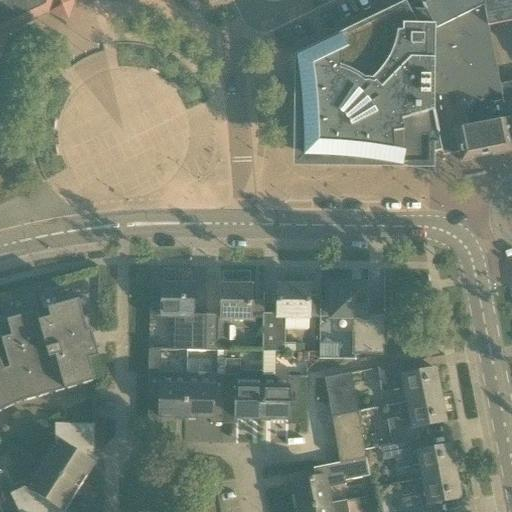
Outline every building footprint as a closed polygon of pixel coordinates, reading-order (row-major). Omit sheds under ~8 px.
[(49,4),(52,11),(70,1),(69,0),(0,0),(0,56),(7,37),(5,34),(48,14),(45,7),(49,4)] [(421,0),(418,0),(419,3),(415,5),(415,3),(404,9),(403,7),(296,59),(301,100),(304,142),(305,142),(309,142),(309,152),(319,153),(319,156),(319,158),(360,161),(402,167),(402,166),(430,167),(430,154),(441,152),(440,142),(432,105),(434,27),(421,0)] [(511,0),(421,0),(434,27),(432,105),(440,142),(441,152),(442,152),(447,155),(459,153),(461,163),(472,160),(472,159),(511,151),(511,147),(500,84),(488,27),(511,22),(511,0)] [(511,81),(500,84),(511,147),(511,81)] [(231,352),(231,351),(231,342),(236,342),(236,329),(254,329),(254,314),(264,314),(264,302),(250,301),(251,286),(240,286),(240,283),(224,283),(224,286),(221,286),(221,306),(221,317),(205,317),(205,343),(205,352),(216,352),(225,352),(231,352)] [(354,324),(354,354),(384,354),(384,316),(369,316),(369,301),(364,301),(365,288),(351,288),(351,284),(328,283),(327,303),(327,307),(331,307),(331,318),(348,319),(354,324)] [(174,351),(205,352),(205,343),(205,317),(192,317),(192,310),(192,301),(192,285),(161,285),(161,301),(149,301),(149,313),(149,320),(150,320),(150,318),(162,318),(162,317),(177,317),(176,350),(174,350),(174,351)] [(283,352),(283,343),(284,330),(284,320),(309,320),(309,318),(318,318),(319,296),(309,296),(309,287),(277,287),(277,315),(262,314),(261,352),(283,353),(283,352)] [(78,301),(42,311),(53,349),(46,351),(49,359),(55,357),(64,391),(95,382),(89,360),(98,358),(91,333),(87,334),(78,301)] [(321,303),(321,318),(331,318),(331,307),(327,307),(327,303),(321,303)] [(53,349),(42,311),(0,322),(0,336),(6,356),(2,358),(19,404),(22,403),(64,391),(55,357),(49,359),(46,351),(53,349)] [(148,351),(148,375),(148,405),(159,405),(159,419),(186,419),(186,376),(160,375),(161,351),(148,351)] [(223,376),(223,407),(235,407),(235,420),(261,421),(262,377),(263,377),(263,371),(240,371),(240,351),(231,351),(231,352),(225,352),(225,376),(223,376)] [(0,412),(16,405),(19,404),(2,358),(0,358),(0,412)] [(406,374),(404,363),(377,369),(382,392),(404,387),(407,403),(440,396),(435,369),(406,374)] [(186,376),(186,419),(212,420),(212,406),(223,407),(223,376),(186,376)] [(261,421),(288,421),(288,408),(299,408),(299,378),(288,378),(288,388),(262,387),(261,421)] [(387,421),(392,445),(419,440),(417,428),(446,423),(440,396),(407,403),(410,416),(387,421)] [(357,413),(331,418),(333,429),(338,456),(340,464),(366,459),(357,413)] [(44,467),(79,490),(98,460),(98,459),(94,465),(88,461),(94,451),(95,425),(55,424),(55,451),(44,467)] [(419,440),(392,445),(393,447),(381,449),(383,460),(395,458),(397,469),(419,465),(422,479),(455,473),(450,446),(421,452),(419,440)] [(345,482),(369,477),(366,459),(341,464),(313,469),(315,479),(292,484),(297,511),(330,505),(327,489),(345,485),(345,482)] [(10,495),(18,511),(55,511),(57,509),(61,511),(65,511),(79,490),(44,467),(33,484),(10,495)] [(433,511),(432,505),(441,503),(461,499),(455,473),(422,479),(425,492),(414,495),(415,503),(404,506),(404,511),(433,511)] [(348,511),(347,501),(330,505),(297,511),(348,511)]
